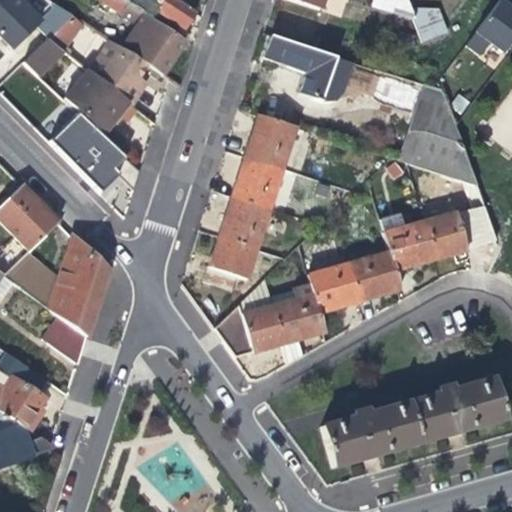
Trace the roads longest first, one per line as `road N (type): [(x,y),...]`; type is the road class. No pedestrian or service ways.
road 1 (residential): [(511,310),(476,291),(438,295),(233,412)]
road 2 (residential): [(134,273),(229,0)]
road 3 (residential): [(134,273),(58,511)]
road 4 (residential): [(134,273),(0,137)]
road 5 (residential): [(134,273),(233,412)]
road 6 (residential): [(511,477),(386,511)]
road 7 (residential): [(233,412),(305,511)]
